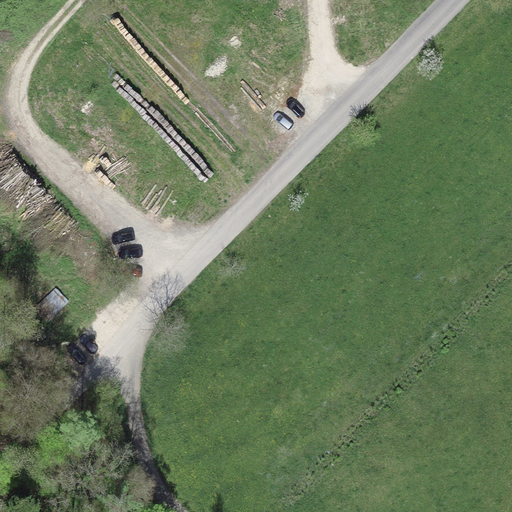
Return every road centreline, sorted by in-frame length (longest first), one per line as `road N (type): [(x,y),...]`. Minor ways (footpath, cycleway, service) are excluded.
road 1 (residential): [(453,0),(116,341)]
road 2 (track): [(79,0),(38,49),(23,88),(25,122),(179,275)]
road 3 (track): [(116,341),(127,420),(152,491),(174,511)]
road 4 (track): [(116,341),(0,452)]
